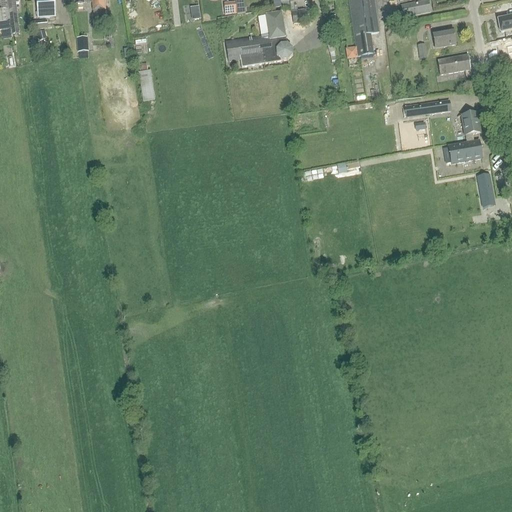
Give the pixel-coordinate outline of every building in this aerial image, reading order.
[(0,0),(0,31),(10,30),(6,0),(0,0)] [(14,0),(6,0),(10,30),(11,36),(19,35),(14,0)] [(35,0),(37,19),(55,18),(53,0),(35,0)] [(104,0),(91,0),(93,12),(105,12),(104,0)] [(373,0),(348,0),(358,58),(373,56),(370,36),(379,34),(373,0)] [(404,19),(430,13),(427,2),(401,7),(404,19)] [(237,4),(230,5),(231,15),(238,14),(237,4)] [(312,9),(294,12),(296,20),(313,17),(312,9)] [(288,61),(292,56),(292,50),(287,45),(286,45),(281,14),(258,18),(261,37),(225,43),(228,63),(263,57),(264,65),(288,61)] [(511,16),(496,20),(499,33),(511,30),(511,16)] [(47,29),(46,21),(32,22),(33,31),(47,29)] [(445,22),(420,26),(422,40),(434,38),(436,51),(456,48),(454,34),(447,35),(445,22)] [(332,38),(329,28),(322,30),(325,40),(332,38)] [(44,31),(37,33),(39,41),(46,39),(44,31)] [(88,52),(87,38),(76,39),(77,53),(88,52)] [(424,45),(411,47),(413,61),(426,59),(424,45)] [(511,45),(502,47),(505,62),(511,59),(511,45)] [(354,50),(347,51),(348,58),(356,57),(354,50)] [(439,76),(464,72),(465,77),(471,76),(467,57),(437,62),(439,76)] [(150,71),(138,73),(143,102),(155,101),(150,71)] [(399,94),(404,88),(401,85),(396,92),(399,94)] [(404,108),(406,119),(450,113),(449,102),(404,108)] [(477,114),(461,117),(465,142),(466,142),(473,141),(472,135),(480,134),(477,114)] [(479,142),(473,143),(473,141),(466,142),(466,144),(448,147),(451,165),(482,160),(479,142)] [(483,208),(493,206),(487,176),(478,178),(483,208)] [(352,180),(354,188),(363,187),(362,178),(352,180)]
